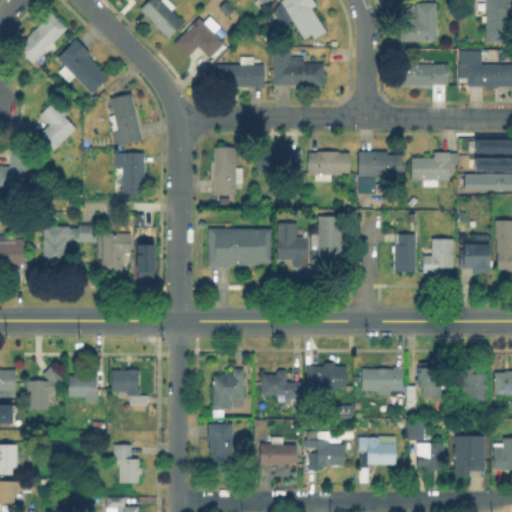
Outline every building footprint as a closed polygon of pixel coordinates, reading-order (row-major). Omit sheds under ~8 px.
[(150,0),(173,0),(178,5),(174,8),(186,21),(170,36),(143,7),(150,0)] [(311,9),(326,33),(314,40),(312,36),(304,41),(292,21),(282,27),(270,9),(284,0),(312,0),(316,6),(311,9)] [(438,0),(439,38),(404,38),(403,17),(419,16),(419,0),(438,0)] [(511,0),(511,40),(488,40),(488,9),(478,9),(478,0),(511,0)] [(60,43),(51,52),(47,48),(36,60),(21,45),(53,11),(68,26),(56,39),(60,43)] [(212,14),(224,24),(218,31),(225,38),(210,54),(202,45),(191,55),(178,42),(203,16),(207,19),(212,14)] [(96,62),(110,75),(94,91),(78,74),(71,81),(61,70),(67,63),(60,56),(79,37),(92,51),(90,53),(98,61),(96,62)] [(290,49),(290,63),(323,63),(323,85),(273,85),(274,54),(271,54),(271,46),(275,46),(274,49),(290,49)] [(499,55),(499,62),(511,62),(511,84),(501,84),(501,85),(488,86),(488,84),(470,84),(470,62),(484,62),(484,55),(499,55)] [(253,57),(252,64),(263,65),(262,86),(216,85),(216,64),(239,64),(240,56),(253,57)] [(401,62),(438,62),(450,62),(450,82),(433,82),(433,83),(401,83),(401,62)] [(145,138),(124,143),(123,140),(117,142),(114,130),(115,129),(108,99),(113,98),(113,96),(134,90),(145,138)] [(79,127),(56,149),(41,133),(52,122),(43,113),(57,99),(69,113),(68,114),(79,127)] [(511,151),(472,151),(472,137),(511,137),(511,151)] [(238,145),(238,166),(245,165),(245,181),(238,181),(238,192),(217,192),(216,145),(238,145)] [(29,148),(28,186),(0,186),(0,163),(12,164),(12,148),(29,148)] [(301,148),(301,169),(259,170),(259,148),(301,148)] [(340,149),(340,151),(351,151),(351,173),(333,173),(333,179),(317,179),(317,172),(310,172),(310,151),(319,151),(318,149),(340,149)] [(147,150),(147,192),(116,192),(116,150),(147,150)] [(405,153),(405,175),(378,175),(378,191),(361,191),(361,150),(390,150),(390,153),(405,153)] [(452,150),(451,179),(440,179),(440,185),(425,185),(425,178),(414,178),(414,156),(436,156),(436,150),(452,150)] [(511,169),(472,169),(472,156),(511,156),(511,169)] [(511,187),(467,188),(466,171),(511,171),(511,187)] [(344,221),(345,266),(321,266),(320,214),(344,214),(344,221)] [(511,270),(507,270),(497,269),(495,239),(495,221),(511,221),(511,270)] [(309,235),(310,265),(293,265),(293,258),(279,258),(279,222),(299,222),(299,235),(309,235)] [(79,241),(79,223),(97,223),(97,241),(79,241)] [(44,262),(44,224),(68,224),(68,262),(44,262)] [(272,227),(272,261),(259,261),(259,263),(230,263),(230,265),(208,265),(209,226),(272,227)] [(490,268),(474,268),(474,264),(460,264),(461,254),(465,254),(466,237),(476,237),(476,230),(490,231),(490,268)] [(147,233),(147,253),(125,253),(125,272),(105,271),(105,232),(147,233)] [(419,232),(419,270),(396,270),(396,241),(401,241),(401,232),(419,232)] [(0,233),(18,233),(18,237),(27,237),(26,262),(18,262),(18,270),(12,270),(12,264),(10,264),(9,269),(0,269),(0,233)] [(455,237),(456,266),(447,266),(447,272),(426,272),(425,254),(435,253),(434,237),(455,237)] [(134,277),(153,277),(153,238),(135,238),(134,277)] [(66,378),(57,386),(55,384),(55,392),(51,392),(51,408),(29,409),(29,379),(50,379),(44,373),(53,364),(66,378)] [(434,366),(435,384),(441,384),(441,395),(440,395),(440,404),(430,404),(430,395),(422,395),(422,386),(417,386),(417,366),(434,366)] [(0,395),(0,367),(13,368),(13,396),(0,395)] [(246,367),(245,407),(215,406),(215,374),(225,374),(225,372),(235,372),(235,367),(246,367)] [(331,393),(316,394),(315,391),(306,391),(307,367),(346,368),(346,389),(331,389),(331,393)] [(402,367),(402,395),(377,395),(377,391),(361,391),(361,369),(393,369),(393,367),(402,367)] [(140,371),(141,386),(142,386),(142,390),(149,390),(149,403),(132,403),(132,394),(129,394),(129,389),(114,390),(114,368),(142,368),(143,371),(140,371)] [(486,373),(486,381),(487,381),(487,389),(486,390),(486,394),(488,394),(488,404),(476,404),(476,400),(469,400),(469,398),(465,398),(465,393),(463,393),(462,386),(456,386),(456,370),(477,369),(477,373),(486,373)] [(107,370),(107,387),(99,387),(99,392),(101,392),(101,400),(87,400),(87,395),(71,395),(71,374),(98,374),(98,370),(107,370)] [(286,372),(286,382),(300,382),(300,399),(283,399),(284,395),(261,395),(261,374),(277,374),(277,372),(279,370),(284,370),(286,372)] [(511,394),(495,394),(495,372),(504,372),(504,370),(511,370),(511,394)] [(416,387),(417,411),(406,411),(406,387),(416,387)] [(10,422),(0,422),(0,403),(10,403),(10,422)] [(408,437),(408,418),(422,418),(422,437),(408,437)] [(266,420),(265,441),(254,441),(254,420),(266,420)] [(236,422),(235,470),(214,469),(214,451),(212,451),(212,439),(211,439),(211,421),(236,422)] [(457,431),(484,431),(484,467),(470,467),(470,474),(457,474),(457,431)] [(343,445),(343,467),(317,466),(317,471),(308,471),(308,453),(316,453),(316,448),(304,448),(305,440),(306,440),(306,432),(317,432),(317,440),(328,440),(328,445),(343,445)] [(358,453),(357,438),(378,439),(378,435),(396,435),(396,466),(369,465),(370,483),(359,484),(360,453),(358,453)] [(511,437),(511,470),(495,470),(495,443),(503,443),(503,438),(511,437)] [(271,438),(283,438),(283,445),(297,445),(297,465),(284,465),(285,466),(260,466),(261,444),(271,444),(271,438)] [(440,457),(440,465),(418,465),(417,441),(444,441),(444,457),(440,457)] [(14,466),(10,466),(10,473),(0,473),(0,442),(14,442),(14,466)] [(132,442),(133,456),(140,456),(140,466),(143,465),(143,473),(141,473),(141,482),(130,481),(119,481),(119,466),(115,466),(116,442),(132,442)] [(0,479),(26,479),(26,489),(18,488),(18,500),(0,500),(0,479)] [(141,505),(141,511),(109,511),(109,495),(127,495),(127,505),(141,505)] [(34,503),(34,511),(26,510),(26,504),(27,504),(34,503)]
